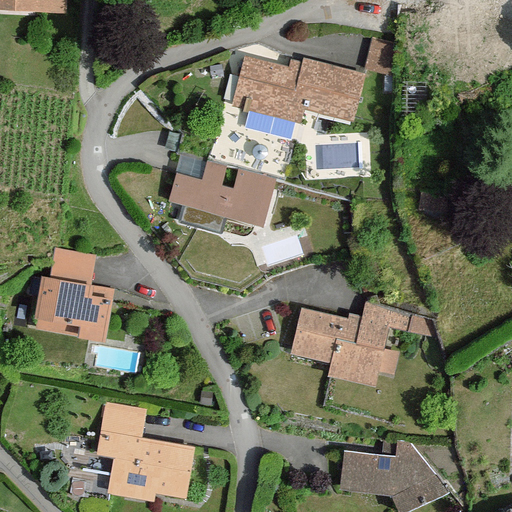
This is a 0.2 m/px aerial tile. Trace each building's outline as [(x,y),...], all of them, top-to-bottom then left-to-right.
[(0,0),(0,6),(68,9),(68,0),(0,0)] [(511,0),(436,0),(435,25),(511,29),(511,0)] [(397,45),(374,39),(367,66),(390,72),(397,45)] [(302,67),(246,53),(234,101),(300,117),(303,104),(353,116),(364,70),(304,56),(302,67)] [(203,176),(177,170),(170,199),(264,223),(277,174),(208,157),(203,176)] [(454,191),(420,187),(418,206),(452,210),(454,191)] [(50,274),(41,272),(32,324),(104,336),(112,293),(93,290),(99,253),(55,246),(50,274)] [(364,318),(304,305),(293,352),(332,360),(329,374),(379,385),(382,373),(398,376),(404,350),(387,346),(392,324),(434,333),(437,316),(368,301),(364,318)] [(149,408),(108,401),(99,452),(115,455),(108,490),(154,498),(156,490),(186,496),(195,444),(144,435),(149,408)] [(399,452),(347,447),(342,486),(393,493),(400,510),(448,490),(445,477),(413,440),(399,438),(399,452)] [(511,511),(511,502),(494,511),(511,511)]
